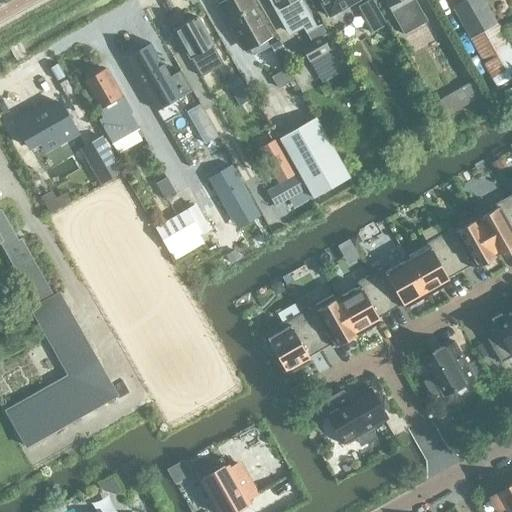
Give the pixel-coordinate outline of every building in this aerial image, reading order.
[(246,51),(249,50),(269,38),(247,0),(226,0),(220,4),(246,51)] [(316,27),(301,0),(268,0),(286,31),(297,25),(303,27),(311,42),(301,48),(308,62),(330,50),(322,37),(327,35),(321,24),(316,27)] [(319,0),(329,17),(359,0),(319,0)] [(371,0),(370,0),(359,7),(373,31),(385,24),(371,0)] [(427,21),(415,0),(384,0),(404,34),(427,21)] [(463,0),(451,7),(470,39),(497,23),(483,0),(463,0)] [(213,45),(197,18),(194,20),(193,17),(184,23),(185,25),(175,30),(190,58),(191,58),(196,68),(217,56),(212,46),(213,45)] [(511,80),(511,50),(500,29),(497,23),(470,39),(498,88),(511,80)] [(279,41),(270,47),(275,56),(285,50),(279,41)] [(127,56),(126,57),(157,111),(158,110),(158,109),(191,90),(191,91),(192,91),(180,71),(170,77),(168,74),(169,74),(163,64),(150,43),(149,43),(150,44),(127,58),(127,56)] [(126,106),(106,69),(84,81),(105,118),(100,121),(117,151),(140,138),(123,108),(126,106)] [(251,98),(238,77),(227,84),(240,105),(251,98)] [(474,80),(437,102),(445,116),(482,94),(474,80)] [(32,112),(15,121),(30,148),(41,142),(46,151),(77,134),(60,103),(34,117),(32,112)] [(349,178),(315,118),(279,138),(314,198),(349,178)] [(436,133),(429,121),(399,138),(406,150),(436,133)] [(102,137),(81,149),(101,184),(122,172),(102,137)] [(274,207),(285,201),(306,189),(286,157),(279,161),(289,178),(266,191),(274,207)] [(499,159),(491,164),(495,172),(504,167),(499,159)] [(224,169),(208,178),(231,219),(245,211),(255,205),(232,165),(224,169)] [(73,198),(67,189),(58,194),(53,187),(42,194),(53,211),(73,198)] [(511,247),(511,201),(509,196),(474,216),(497,256),(511,247)] [(0,241),(1,242),(37,305),(53,297),(21,240),(17,241),(0,210),(0,241)] [(169,251),(201,233),(188,210),(156,229),(169,251)] [(477,266),(477,267),(497,256),(474,216),(439,235),(460,271),(472,264),(474,267),(477,266)] [(447,284),(446,283),(449,281),(448,278),(460,271),(439,235),(426,243),(428,247),(407,259),(428,295),(447,284)] [(408,307),(428,295),(407,259),(386,271),(384,267),(370,275),(390,311),(402,304),(404,307),(407,305),(408,307)] [(290,273),(282,278),(286,286),(294,282),(290,273)] [(378,324),(377,322),(380,320),(378,317),(390,311),(370,275),(357,282),(359,286),(339,298),(337,294),(335,294),(358,335),(378,324)] [(279,281),(271,286),(276,294),(284,290),(279,281)] [(117,395),(65,305),(59,293),(53,297),(37,305),(31,309),(69,376),(7,411),(26,447),(117,395)] [(338,344),(338,346),(358,335),(335,294),(300,314),(321,350),(333,343),(334,346),(338,344)] [(501,363),(511,356),(511,308),(501,314),(500,313),(490,318),(492,321),(481,328),(501,363)] [(310,360),(309,357),(321,350),(300,314),(265,334),(287,375),(308,363),(307,362),(310,360)] [(432,378),(425,382),(433,396),(440,392),(443,397),(475,379),(455,341),(444,347),(443,345),(431,352),(432,354),(422,360),(432,378)] [(478,359),(469,364),(477,378),(486,373),(478,359)] [(326,411),(324,412),(343,445),(356,438),(360,445),(374,437),(371,430),(389,419),(370,386),(348,399),(343,390),(321,402),(326,411)] [(229,470),(222,457),(197,471),(219,511),(233,511),(248,504),(246,500),(256,494),(239,464),(229,470)] [(491,497),(498,510),(505,506),(508,511),(511,511),(511,483),(509,486),(510,487),(491,497)]
